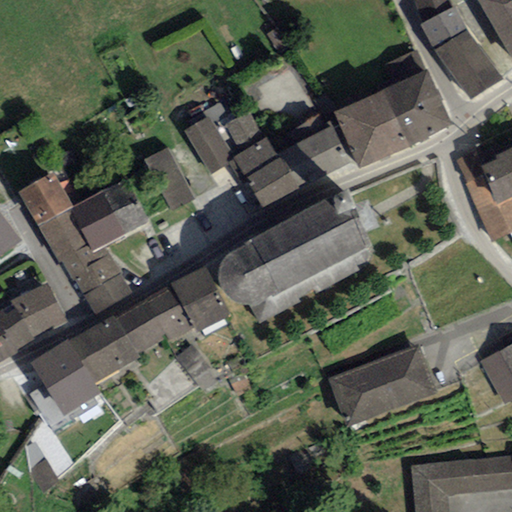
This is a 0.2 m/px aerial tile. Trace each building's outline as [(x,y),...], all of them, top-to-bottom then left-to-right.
[(439,0),(410,0),(424,32),(449,21),(439,0)] [(511,0),(472,0),(506,61),(511,57),(511,0)] [(431,49),(462,97),(489,79),(458,31),(431,49)] [(418,74),(372,95),(395,143),(441,122),(418,74)] [(372,95),(328,116),(351,164),(395,143),(372,95)] [(239,113),(214,127),(224,147),(250,134),(239,113)] [(180,131),(202,173),(222,163),(200,120),(180,131)] [(281,152),(301,187),(350,163),(330,126),(281,152)] [(454,163),(486,237),(511,225),(511,211),(502,189),(511,184),(511,151),(507,140),(454,163)] [(143,161),(166,208),(184,199),(161,152),(143,161)] [(301,187),(281,152),(244,173),(263,208),(301,187)] [(16,192),(34,226),(62,211),(44,177),(16,192)] [(114,184),(62,211),(85,253),(91,249),(137,225),(114,184)] [(351,252),(367,244),(338,188),(322,196),(325,202),(229,252),(221,265),(221,279),(226,291),(237,298),(254,299),(263,317),(359,267),(351,252)] [(61,261),(88,311),(116,296),(91,249),(85,253),(62,211),(34,226),(55,264),(61,261)] [(181,324),(209,311),(190,273),(163,286),(179,320),(181,324)] [(36,335),(68,317),(48,280),(16,298),(19,304),(36,335)] [(179,320),(163,286),(137,300),(156,333),(179,320)] [(124,351),(156,333),(137,300),(105,319),(124,351)] [(0,361),(36,335),(19,304),(7,312),(3,306),(0,308),(0,361)] [(77,379),(124,351),(105,319),(58,346),(77,379)] [(511,343),(478,362),(498,400),(511,393),(511,384),(508,377),(511,375),(511,343)] [(51,412),(85,391),(77,379),(58,346),(24,367),(51,412)] [(324,382),(339,422),(423,391),(408,351),(324,382)] [(412,511),(448,511),(446,493),(511,486),(511,453),(408,464),(412,511)]
